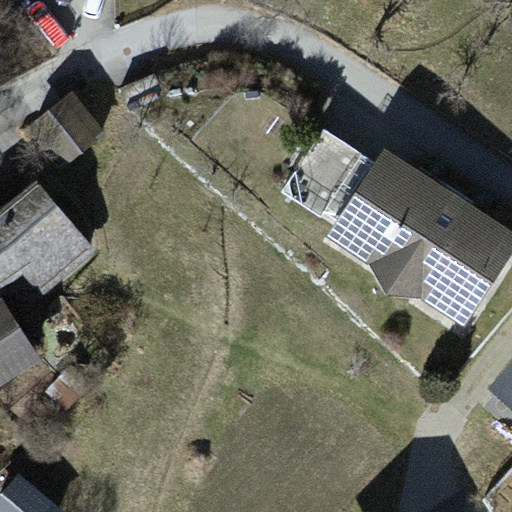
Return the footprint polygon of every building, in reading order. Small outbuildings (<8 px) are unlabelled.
[(80,92),(48,120),(81,157),(113,129),(80,92)] [(0,383),(44,357),(19,317),(127,252),(58,138),(0,173),(0,383)] [(511,268),(511,224),(376,140),(315,237),(471,334),(511,268)] [(511,355),(494,376),(511,392),(511,355)] [(17,475),(0,494),(0,508),(4,511),(47,511),(53,506),(17,475)]
